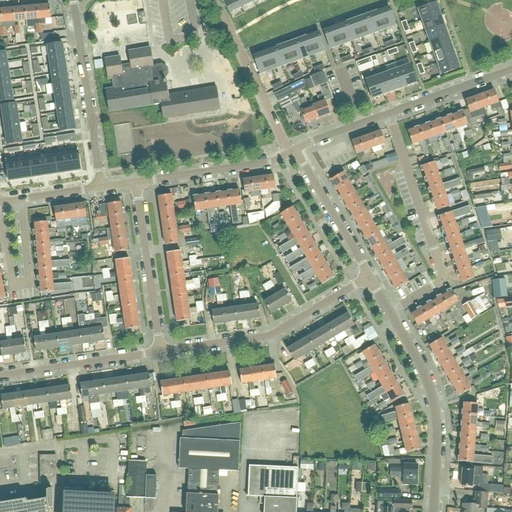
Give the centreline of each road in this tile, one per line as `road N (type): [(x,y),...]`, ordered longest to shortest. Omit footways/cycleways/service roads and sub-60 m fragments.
road 1 (residential): [(390,311),(432,288),(441,273),(387,114)]
road 2 (residential): [(160,353),(269,336),(368,279)]
road 3 (residential): [(432,511),(435,417),(427,378),(390,311)]
road 4 (residential): [(72,0),(100,187)]
road 5 (residential): [(160,353),(135,182)]
road 6 (residential): [(294,150),(270,162),(135,182)]
road 7 (residential): [(0,375),(160,353)]
road 8 (residential): [(21,199),(27,281),(10,278),(0,222)]
road 9 (residential): [(368,279),(294,150)]
road 10 (residential): [(511,69),(387,114)]
